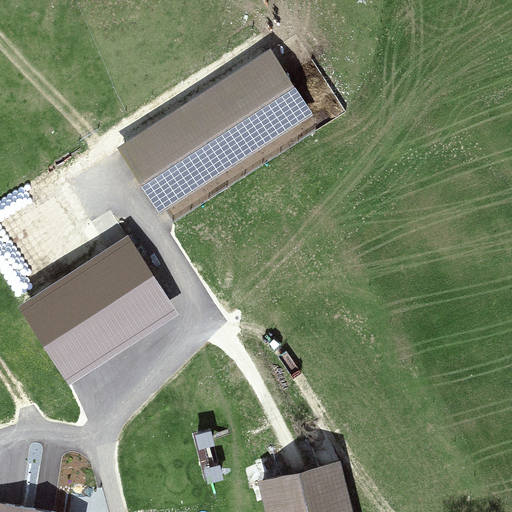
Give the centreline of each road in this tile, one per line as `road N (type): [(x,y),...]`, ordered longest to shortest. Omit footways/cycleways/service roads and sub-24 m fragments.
road 1 (track): [(97,440),(213,317),(90,138),(0,37)]
road 2 (track): [(0,424),(30,418),(97,440),(119,511)]
